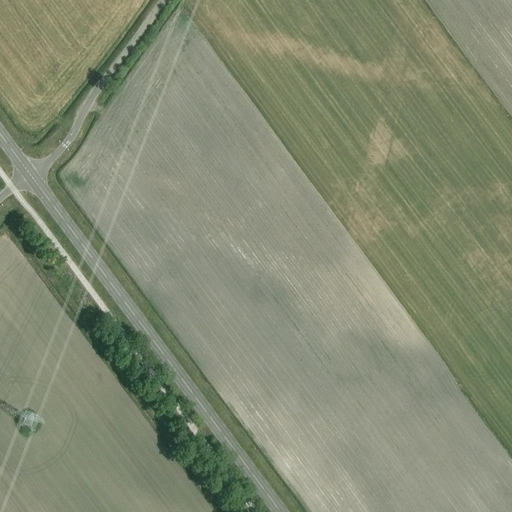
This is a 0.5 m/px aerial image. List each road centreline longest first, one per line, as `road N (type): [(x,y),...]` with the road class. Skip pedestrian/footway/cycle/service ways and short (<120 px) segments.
road 1 (primary): [(278,511),(30,175)]
road 2 (unclassified): [(30,175),(71,136),(163,0)]
